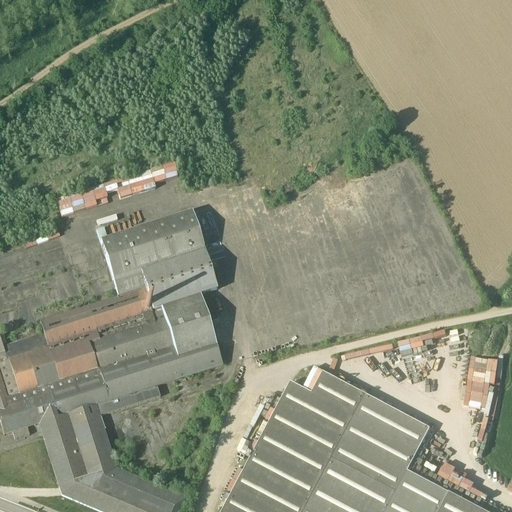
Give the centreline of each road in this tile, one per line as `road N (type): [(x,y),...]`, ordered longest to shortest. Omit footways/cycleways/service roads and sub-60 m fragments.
road 1 (unclassified): [(195,511),(248,370),(366,341)]
road 2 (track): [(174,0),(85,41),(0,103)]
road 3 (track): [(366,341),(511,309)]
